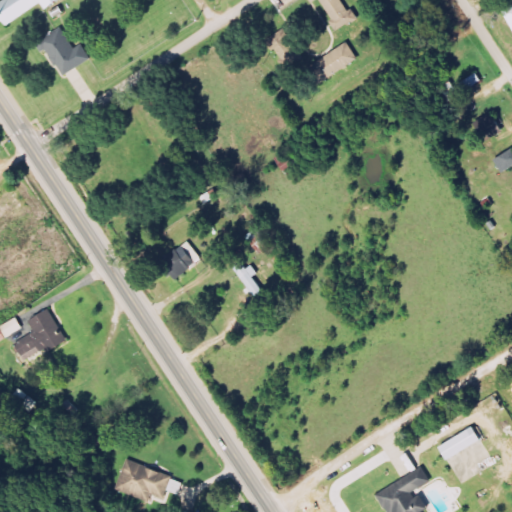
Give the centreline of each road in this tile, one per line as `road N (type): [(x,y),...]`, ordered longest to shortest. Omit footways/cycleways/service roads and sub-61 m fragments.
road 1 (primary): [(269,511),(0,107)]
road 2 (residential): [(511,356),(274,511)]
road 3 (residential): [(29,148),(252,0)]
